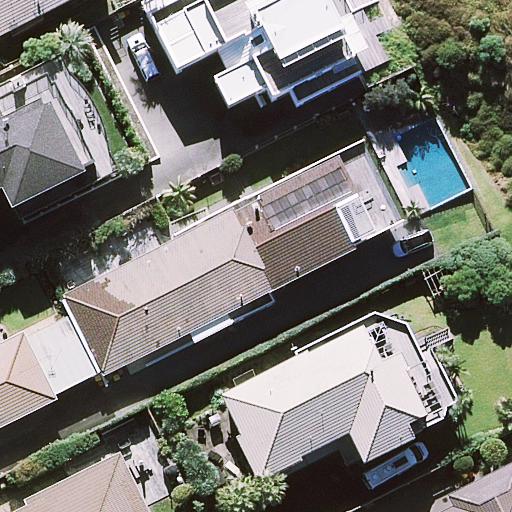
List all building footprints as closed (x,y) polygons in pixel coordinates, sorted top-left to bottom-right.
[(0,0),(0,36),(70,0),(0,0)] [(227,69),(217,73),(232,106),(288,80),(298,103),(386,62),(367,19),(352,26),(339,0),(174,0),(152,10),(179,70),(209,56),(220,51),(227,69)] [(123,169),(67,60),(0,93),(0,193),(10,189),(19,208),(75,179),(81,191),(123,169)] [(363,144),(66,297),(73,310),(2,346),(0,341),(0,429),(106,375),(108,378),(142,360),(145,367),(281,297),(278,290),(404,225),(363,144)] [(375,315),(225,394),(246,433),(240,436),(263,481),(355,433),(370,461),(419,435),(415,426),(464,401),(438,353),(426,360),(408,325),(375,315)] [(148,511),(126,461),(15,511),(148,511)] [(511,511),(511,464),(447,496),(453,508),(444,511),(511,511)]
